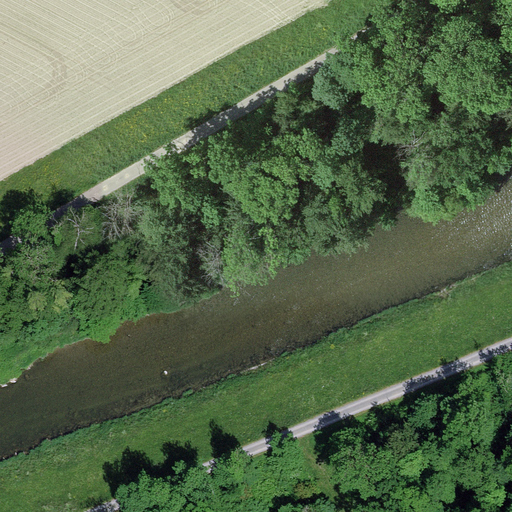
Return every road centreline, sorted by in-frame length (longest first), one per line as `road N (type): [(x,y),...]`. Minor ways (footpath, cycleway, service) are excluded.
road 1 (track): [(0,250),(424,0)]
road 2 (track): [(103,511),(511,344)]
